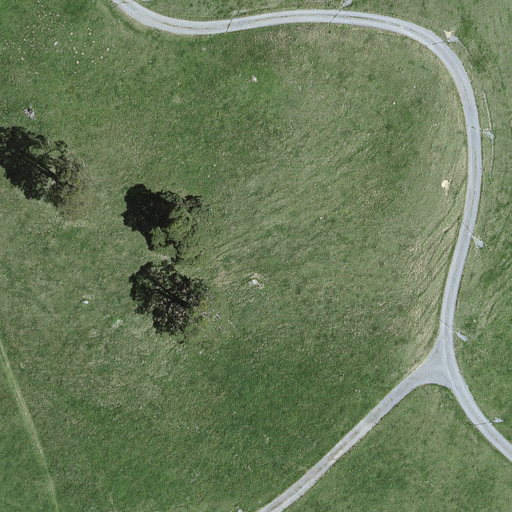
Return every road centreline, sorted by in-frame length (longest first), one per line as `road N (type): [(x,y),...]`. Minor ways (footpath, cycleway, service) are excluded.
road 1 (track): [(121,0),(138,17),(178,29),(340,18),(387,22),(444,49),(466,84),(476,137),(474,191),(441,361),(458,398),(511,450)]
road 2 (track): [(268,511),(441,361)]
